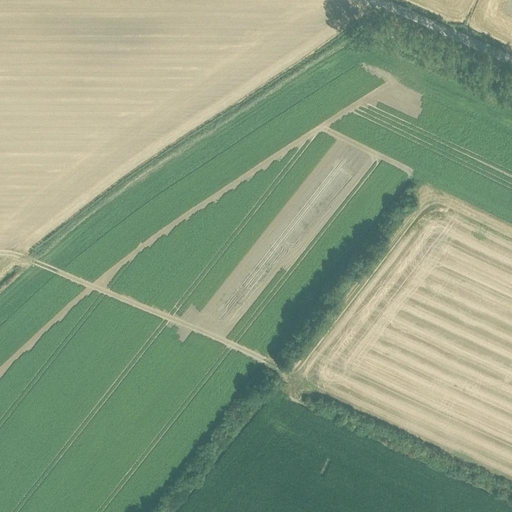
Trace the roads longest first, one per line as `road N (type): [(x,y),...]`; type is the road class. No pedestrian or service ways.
road 1 (track): [(511,231),(426,197),(288,369),(0,254)]
road 2 (unclassified): [(511,61),(374,0)]
